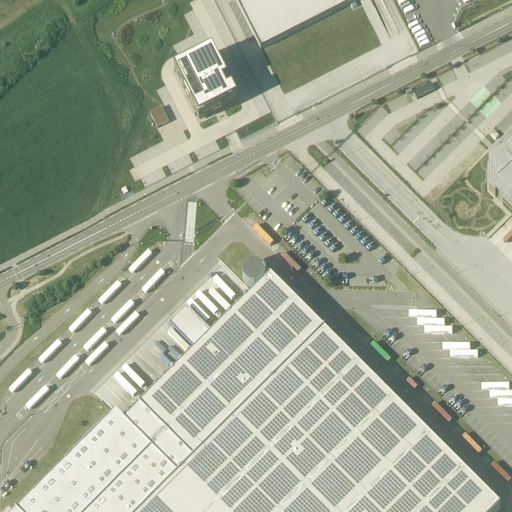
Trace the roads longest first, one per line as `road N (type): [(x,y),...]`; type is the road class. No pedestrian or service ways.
road 1 (tertiary): [(511,23),(0,283)]
road 2 (unknown): [(273,213),(339,280),(394,281),(297,186)]
